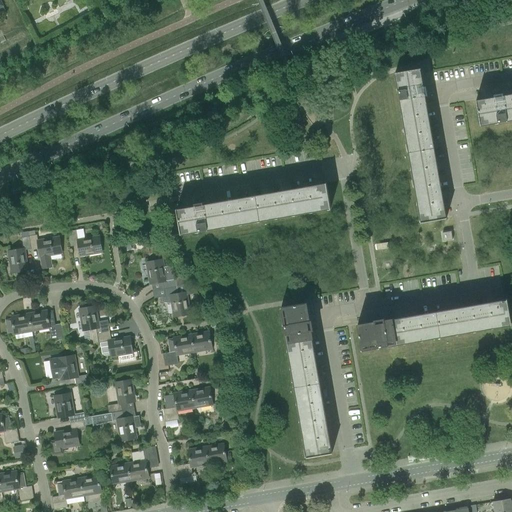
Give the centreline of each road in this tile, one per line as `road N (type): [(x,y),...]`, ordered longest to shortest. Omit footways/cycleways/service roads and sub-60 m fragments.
road 1 (primary): [(0,178),(203,83),(411,0)]
road 2 (residential): [(0,307),(23,293),(73,285),(113,292),(138,315),(150,339),(173,511)]
road 3 (primary): [(301,0),(0,136)]
road 4 (residential): [(362,305),(338,167),(181,192)]
road 5 (residential): [(356,483),(327,328),(339,308),(362,305)]
road 6 (residential): [(362,305),(472,287),(459,203)]
road 7 (residential): [(459,203),(444,96),(511,78)]
road 8 (residential): [(47,511),(18,377),(0,344)]
road 9 (residential): [(356,483),(511,456)]
